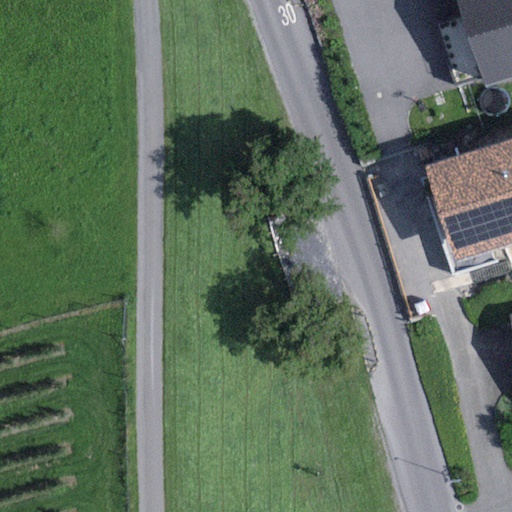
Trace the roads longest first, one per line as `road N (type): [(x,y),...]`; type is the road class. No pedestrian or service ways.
road 1 (tertiary): [(435,511),(270,0)]
road 2 (track): [(152,511),(145,0)]
